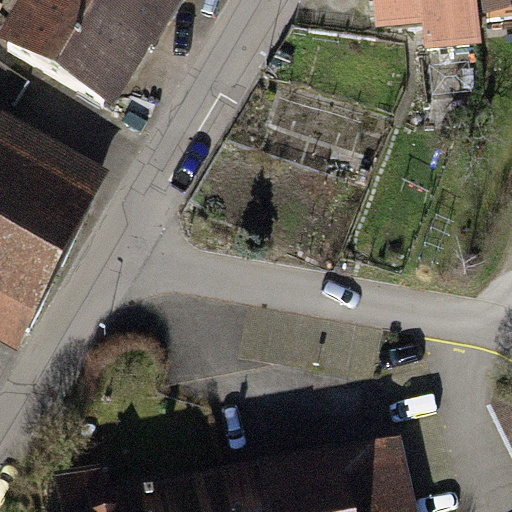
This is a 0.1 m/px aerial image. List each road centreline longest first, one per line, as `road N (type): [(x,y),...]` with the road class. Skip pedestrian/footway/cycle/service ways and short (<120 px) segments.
road 1 (residential): [(511,339),(201,276),(128,245)]
road 2 (residential): [(272,0),(128,245)]
road 3 (residential): [(128,245),(0,455)]
